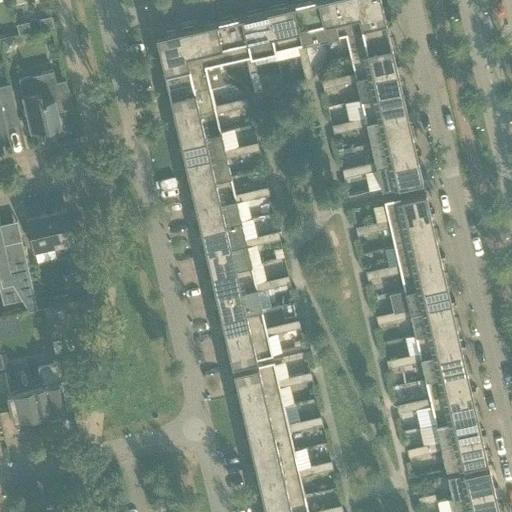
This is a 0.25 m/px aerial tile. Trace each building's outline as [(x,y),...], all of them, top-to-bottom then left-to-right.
[(317,0),(304,0),(291,3),(300,44),(296,45),(300,61),(308,59),(304,43),(338,36),(334,19),(322,22),(317,0)] [(354,0),(317,0),(322,22),(334,19),(358,14),(354,0)] [(354,0),(358,14),(360,25),(384,20),(379,0),(354,0)] [(291,3),(265,9),(275,50),(296,45),(300,44),(291,3)] [(265,9),(239,15),(249,56),(253,55),(275,50),(265,9)] [(358,14),(334,19),(338,36),(345,34),(349,55),(390,45),(384,20),(360,25),(358,14)] [(208,48),(212,65),(245,57),(249,72),(257,71),(253,55),(249,56),(239,15),(214,21),(219,45),(208,48)] [(44,18),(39,19),(41,29),(46,28),(49,27),(53,26),(51,16),(44,18)] [(19,23),(21,33),(33,31),(31,20),(19,23)] [(214,21),(179,29),(184,53),(208,48),(219,45),(214,21)] [(154,35),(163,71),(187,65),(184,53),(179,29),(154,35)] [(14,37),(1,40),(4,53),(11,51),(15,44),(14,37)] [(390,45),(349,55),(354,73),(337,77),(339,85),(356,81),(355,77),(396,67),(390,45)] [(187,65),(163,71),(169,96),(210,87),(223,84),(218,63),(212,65),(208,48),(184,53),(187,65)] [(308,59),(300,61),(305,80),(313,78),(308,59)] [(401,90),(396,67),(355,77),(356,81),(360,99),(401,90)] [(72,110),(65,79),(56,81),(53,70),(18,78),(30,132),(60,125),(57,114),(72,110)] [(257,71),(249,72),(253,92),(261,90),(257,71)] [(339,85),(337,77),(321,80),(323,88),(339,85)] [(0,139),(8,138),(5,126),(18,123),(9,84),(0,86),(0,139)] [(169,96),(174,119),(215,109),(214,105),(210,87),(169,96)] [(360,99),(344,104),(348,121),(350,129),(366,125),(365,121),(406,112),(401,90),(360,99)] [(230,102),(232,109),(248,106),(247,98),(230,102)] [(174,119),(179,141),(220,131),(216,113),(232,109),(230,102),(214,105),(215,109),(174,119)] [(411,134),(406,112),(365,121),(366,125),(370,144),(411,134)] [(350,129),(348,121),(331,125),(333,133),(350,129)] [(179,141),(184,163),(225,154),(224,150),(220,131),(179,141)] [(416,156),(411,134),(370,144),(374,162),(358,166),(360,174),(376,170),(375,166),(416,156)] [(240,146),(242,154),(259,150),(257,142),(240,146)] [(184,163),(189,185),(230,176),(226,158),(242,154),(240,146),(224,150),(225,154),(184,163)] [(421,179),(416,156),(375,166),(376,170),(380,189),(421,179)] [(360,174),(358,166),(341,169),(343,177),(360,174)] [(189,185),(194,208),(235,198),(234,194),(230,176),(189,185)] [(251,190),(252,198),(269,195),(267,187),(251,190)] [(235,198),(194,208),(199,230),(240,220),(250,218),(246,200),(252,198),(251,190),(234,194),(235,198)] [(389,224),(429,214),(424,191),(383,201),(388,220),(371,223),(373,231),(389,228),(389,224)] [(65,209),(26,218),(34,251),(54,246),(56,258),(68,255),(72,274),(72,275),(86,277),(87,275),(89,253),(89,250),(89,249),(88,250),(87,246),(80,217),(68,220),(65,209)] [(394,246),(435,236),(429,214),(389,224),(389,228),(394,246)] [(199,230),(205,252),(246,243),(245,239),(240,220),(199,230)] [(373,231),(371,223),(355,227),(357,235),(373,231)] [(3,244),(0,231),(0,280),(1,287),(12,284),(28,311),(37,309),(21,240),(3,244)] [(261,235),(263,243),(279,239),(277,231),(261,235)] [(246,243),(205,252),(210,274),(251,265),(260,263),(256,244),(263,243),(261,235),(245,239),(246,243)] [(399,268),(440,259),(435,236),(394,246),(398,264),(382,268),(383,276),(400,272),(399,268)] [(404,290),(445,281),(440,259),(399,268),(400,272),(404,290)] [(210,274),(215,297),(256,287),(255,283),(251,265),(210,274)] [(367,279),(383,276),(382,268),(365,271),(367,279)] [(271,279),(273,287),(290,283),(288,275),(271,279)] [(215,297),(220,319),(261,309),(257,291),(273,287),(271,279),(255,283),(256,287),(215,297)] [(445,281),(404,290),(408,308),(392,312),(394,320),(410,316),(409,312),(450,303),(445,281)] [(43,293),(35,295),(38,308),(51,305),(49,297),(43,293)] [(42,308),(49,340),(72,335),(65,303),(42,308)] [(414,335),(455,325),(450,303),(409,312),(410,316),(414,335)] [(220,319),(225,341),(266,331),(265,327),(261,309),(220,319)] [(377,324),(394,320),(392,312),(375,316),(377,324)] [(19,313),(0,316),(0,335),(23,332),(19,313)] [(298,320),(281,324),(283,332),(300,328),(298,320)] [(266,331),(225,341),(230,364),(271,354),(267,335),(283,332),(281,324),(265,327),(266,331)] [(419,357),(460,347),(455,325),(414,335),(418,353),(402,357),(404,364),(420,361),(419,357)] [(424,379),(465,370),(460,347),(419,357),(420,361),(424,379)] [(387,368),(404,364),(402,357),(386,360),(387,368)] [(41,384),(5,392),(12,421),(14,421),(16,421),(59,411),(66,409),(64,400),(67,399),(69,399),(60,360),(37,365),(41,384)] [(232,370),(237,393),(278,383),(277,379),(273,360),(232,370)] [(430,401),(470,392),(465,370),(424,379),(429,397),(412,401),(414,409),(431,405),(430,401)] [(293,376),(295,384),(312,380),(310,372),(293,376)] [(237,393),(242,415),(283,406),(279,387),(295,384),(293,376),(277,379),(278,383),(237,393)] [(435,423),(476,414),(470,392),(430,401),(431,405),(435,423)] [(398,413),(414,409),(412,401),(396,405),(398,413)] [(242,415),(247,437),(288,428),(287,424),(283,406),(242,415)] [(435,423),(418,427),(422,446),(423,445),(425,453),(441,450),(440,446),(481,436),(476,414),(435,423)] [(304,420),(305,428),(322,424),(320,416),(304,420)] [(247,437),(253,459),(293,450),(289,432),(305,428),(304,420),(287,424),(288,428),(247,437)] [(440,446),(441,450),(445,469),(486,459),(481,436),(440,446)] [(408,457),(425,453),(423,445),(422,446),(406,449),(408,457)] [(253,459),(258,482),(299,472),(298,468),(293,450),(253,459)] [(314,465),(316,472),(332,469),(331,461),(314,465)] [(258,482),(263,504),(304,494),(300,476),(316,472),(314,465),(298,468),(299,472),(258,482)] [(452,498),(493,488),(487,465),(447,475),(452,498)] [(452,498),(436,501),(438,511),(491,511),(498,510),(493,488),(452,498)] [(417,497),(419,505),(436,501),(434,493),(417,497)] [(263,504),(264,511),(307,511),(304,494),(263,504)]
